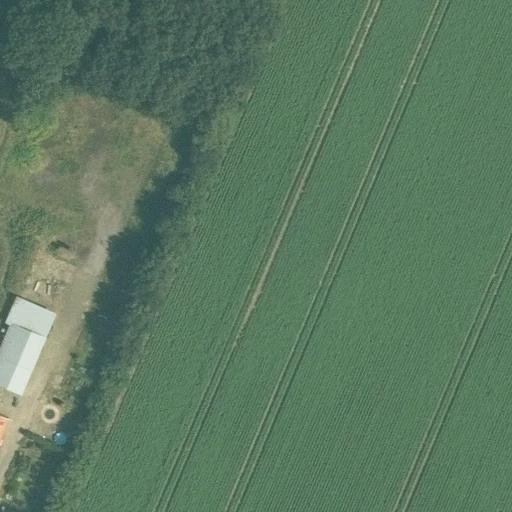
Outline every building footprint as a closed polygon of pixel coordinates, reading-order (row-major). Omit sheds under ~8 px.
[(55,90),(100,93),(101,77),(57,73),(55,90)] [(146,148),(165,155),(180,115),(161,108),(146,148)] [(44,117),(40,133),(84,144),(88,128),(44,117)] [(35,158),(81,163),(83,144),(37,139),(35,158)] [(131,161),(120,190),(131,194),(142,164),(131,161)] [(143,166),(133,194),(147,199),(157,171),(143,166)] [(51,331),(91,235),(54,219),(13,316),(51,331)] [(0,387),(21,397),(46,339),(10,324),(0,346),(0,387)]
